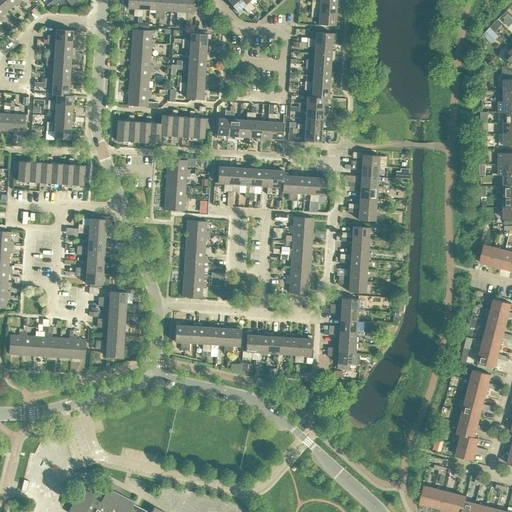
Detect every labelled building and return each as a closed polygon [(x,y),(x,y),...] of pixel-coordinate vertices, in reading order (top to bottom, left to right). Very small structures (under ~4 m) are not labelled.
[(16,0),(0,0),(8,9),(15,4),(17,6),(19,3),(16,0)] [(133,16),(137,16),(138,0),(127,0),(127,8),(133,8),(133,16)] [(142,9),(149,9),(149,0),(138,0),(137,16),(142,17),(142,9)] [(154,18),(159,18),(159,0),(149,0),(149,9),(155,10),(154,18)] [(164,10),(170,11),(170,0),(159,0),(159,18),(163,18),(164,10)] [(176,19),(180,19),(181,0),(170,0),(170,11),(176,11),(176,19)] [(193,2),(192,0),(181,0),(180,19),(185,19),(185,11),(192,12),(193,2)] [(250,10),(241,0),(226,0),(237,11),(242,7),(247,13),(250,10)] [(241,0),(250,10),(253,7),(254,7),(248,1),(249,0),(241,0)] [(311,8),(310,12),(335,14),(336,8),(339,8),(339,3),(319,2),(319,8),(311,8)] [(335,14),(310,12),(310,17),(318,17),(318,24),(338,25),(338,20),(335,20),(335,14)] [(505,20),(509,16),(505,12),(501,16),(505,20)] [(495,32),(502,25),(497,20),(490,27),(495,32)] [(488,36),(493,31),(490,28),(485,33),(488,36)] [(47,35),(47,39),(71,41),(72,35),(75,35),(76,30),(69,30),(56,29),(55,29),(55,35),(47,35)] [(132,29),(132,42),(154,43),(154,39),(151,39),(152,30),(132,29)] [(307,42),(331,44),(332,38),(335,38),(335,33),(315,32),(315,38),(307,38),(301,38),(300,42),(307,42)] [(181,43),(206,45),(206,39),(210,39),(210,34),(190,33),(189,39),(182,39),(181,39),(173,39),(173,43),(181,43)] [(54,44),(54,51),(74,52),(74,47),(71,47),(71,41),(47,39),(46,44),(54,44)] [(132,42),(131,54),(150,56),(151,47),(154,47),(154,43),(132,42)] [(314,47),(314,54),(334,55),(334,50),(331,50),(331,44),(307,42),(306,47),(314,47)] [(189,48),(188,55),(209,56),(209,51),(205,51),(206,45),(181,43),(181,48),(189,48)] [(46,56),(45,61),(70,62),(70,56),(74,56),(74,52),(54,51),(54,57),(46,56)] [(131,54),(130,67),(152,68),(153,65),(149,64),(150,56),(131,54)] [(305,59),(305,64),(330,65),(330,59),(334,59),(334,55),(314,54),(313,60),(305,59)] [(180,64),(180,65),(204,66),(205,60),(208,60),(209,56),(188,55),(188,61),(180,60),(180,64)] [(53,66),(53,72),(73,73),(73,69),(70,69),(70,62),(45,61),(45,65),(53,66)] [(313,69),(312,75),(333,76),(333,72),(329,72),(330,65),(305,64),(305,68),(313,69)] [(188,70),(187,76),(207,77),(208,73),(204,73),(204,66),(180,65),(180,67),(180,69),(188,70)] [(503,79),(503,90),(511,90),(511,70),(502,66),(502,79),(503,79)] [(130,67),(129,79),(148,81),(149,72),(152,72),(152,68),(130,67)] [(44,78),(44,82),(68,84),(69,78),(72,78),(73,73),(53,72),(52,78),(44,78)] [(304,81),(304,85),(328,87),(329,81),(332,81),(333,76),(312,75),(312,82),(304,81)] [(179,82),(178,86),(203,88),(203,82),(207,82),(207,77),(187,76),(187,82),(179,82)] [(129,79),(128,92),(151,94),(151,90),(148,89),(148,81),(129,79)] [(51,94),(56,94),(71,95),(72,91),(68,90),(68,84),(44,82),(44,87),(52,87),(51,94)] [(311,90),(311,96),(311,97),(327,98),(326,98),(331,98),(331,94),(328,93),(328,87),(304,85),(303,90),(311,90)] [(203,88),(178,86),(178,91),(186,91),(186,98),(206,99),(206,94),(203,94),(203,88)] [(511,90),(503,90),(503,101),(511,100),(511,90)] [(151,94),(128,92),(127,105),(147,106),(147,97),(150,97),(151,94)] [(47,100),(47,104),(72,106),(72,100),(76,100),(76,95),(71,95),(56,94),(55,100),(47,100)] [(298,102),(298,107),(322,108),(323,102),(326,102),(326,98),(327,98),(311,97),(311,96),(306,96),(306,103),(298,102)] [(498,112),(503,112),(511,111),(511,100),(503,101),(498,101),(498,112)] [(13,130),(14,106),(15,101),(10,101),(9,113),(3,113),(2,133),(6,133),(6,130),(13,130)] [(55,109),(54,116),(75,117),(75,112),(71,112),(72,106),(47,104),(47,105),(47,109),(55,109)] [(14,106),(13,130),(19,131),(19,134),(23,135),(25,114),(18,114),(19,106),(14,106)] [(305,112),(305,118),(325,119),(325,115),(322,115),(322,108),(298,107),(297,111),(305,112)] [(221,135),(227,135),(229,111),(224,110),(224,118),(217,118),(216,138),(221,138),(221,135)] [(233,139),(238,139),(239,119),(233,119),(233,111),(229,111),(227,135),(234,136),(233,139)] [(511,111),(503,112),(503,123),(511,122),(511,111)] [(243,136),(249,137),(250,112),(246,112),(246,120),(239,119),(238,139),(242,140),(243,136)] [(255,141),(259,141),(261,121),(254,120),(255,112),(250,112),(249,137),(255,137),(255,141)] [(264,138),(270,138),(272,113),(268,113),(267,121),(261,121),(259,141),(264,141),(264,138)] [(272,113),(270,138),(277,138),(276,142),(281,142),(283,123),(283,122),(276,122),(277,114),(272,113)] [(161,115),(160,123),(161,123),(160,135),(182,136),(183,116),(177,116),(172,116),(161,115)] [(46,121),(46,126),(70,127),(71,121),(74,121),(75,117),(54,116),(54,122),(46,121)] [(183,116),(182,136),(203,138),(204,128),(204,125),(204,121),(204,118),(205,118),(194,117),(189,117),(183,116)] [(297,124),(296,128),(321,130),(321,124),(325,124),(325,119),(305,118),(305,124),(297,124)] [(116,140),(138,142),(139,121),(133,121),(128,121),(117,120),(117,124),(117,127),(116,130),(116,140)] [(139,121),(138,142),(160,143),(160,135),(161,123),(160,123),(150,122),(145,122),(139,121)] [(511,122),(503,123),(503,133),(511,133),(511,122)] [(70,127),(46,126),(45,130),(53,131),(53,137),(73,139),(73,134),(70,134),(70,127)] [(321,130),(296,128),(296,133),(304,133),(304,140),(324,141),(324,136),(321,136),(321,130)] [(511,133),(503,133),(503,134),(498,134),(498,145),(503,145),(511,144),(511,133)] [(498,153),(498,164),(503,164),(511,164),(511,152),(503,153),(498,153)] [(350,160),(350,164),(378,166),(379,155),(362,154),(361,161),(350,160)] [(17,181),(39,182),(40,162),(35,162),(35,155),(30,155),(29,161),(19,161),(14,161),(13,171),(18,171),(17,181)] [(39,182),(58,183),(60,163),(51,163),(52,156),(47,156),(46,162),(40,162),(39,182)] [(60,163),(58,183),(82,185),(83,175),(88,175),(89,166),(84,165),(73,164),(73,158),(68,157),(68,164),(60,163)] [(167,159),(166,171),(189,173),(189,169),(186,169),(186,166),(195,167),(195,159),(187,158),(187,160),(167,159)] [(223,191),(227,191),(229,167),(223,166),(223,163),(218,162),(217,183),(223,183),(223,191)] [(229,167),(227,191),(232,192),(233,192),(238,192),(239,184),(240,164),(235,164),(235,167),(229,167)] [(240,164),(239,184),(245,184),(244,192),(249,193),(249,187),(250,168),(244,168),(244,164),(240,164)] [(361,170),(360,176),(377,177),(378,166),(350,164),(350,165),(350,169),(361,170)] [(498,175),(503,175),(511,174),(511,164),(503,164),(498,164),(498,175)] [(249,193),(248,201),(253,201),(253,193),(254,185),(260,185),(261,165),(257,165),(257,169),(250,168),(249,187),(249,193)] [(266,194),(270,194),(272,170),(266,169),(266,166),(261,165),(260,185),(267,186),(266,194)] [(275,187),(281,187),(282,187),(283,171),(283,167),(279,166),(278,170),(272,170),(270,194),(275,194),(275,187)] [(166,171),(166,184),(185,185),(185,177),(189,177),(189,173),(166,171)] [(287,200),(292,200),(293,176),(287,175),(287,172),(283,171),(282,187),(281,187),(281,192),(288,192),(287,200)] [(297,193),(303,193),(304,173),(300,173),(300,176),(293,176),(292,200),(296,201),(297,193)] [(309,201),(313,202),(315,177),(309,177),(309,173),(304,173),(303,193),(309,193),(309,201)] [(315,177),(313,202),(317,202),(318,202),(318,194),(325,194),(326,174),(321,174),(321,178),(315,177)] [(511,174),(503,175),(503,186),(511,185),(511,174)] [(349,181),(349,186),(376,188),(377,177),(360,176),(360,182),(349,181)] [(166,184),(165,196),(187,198),(187,194),(184,194),(185,185),(166,184)] [(511,185),(503,186),(503,196),(511,196),(511,185)] [(359,191),(359,197),(376,198),(376,188),(349,186),(348,190),(359,191)] [(187,198),(165,196),(164,209),(183,211),(184,202),(187,202),(187,198)] [(511,196),(503,196),(503,207),(511,207),(511,196)] [(348,203),(347,207),(375,209),(376,198),(359,197),(359,204),(348,203)] [(197,210),(205,210),(206,198),(197,198),(197,210)] [(375,209),(347,207),(347,212),(358,213),(358,219),(374,220),(375,209)] [(290,225),(289,229),(312,230),(313,218),(293,216),(293,225),(290,225)] [(78,224),(77,228),(105,230),(106,219),(89,218),(89,224),(78,224)] [(187,220),(186,233),(208,234),(209,230),(205,230),(206,221),(187,220)] [(341,232),(340,236),(368,238),(369,227),(352,226),(352,233),(341,232)] [(88,233),(88,240),(104,241),(105,230),(77,228),(77,233),(88,233)] [(292,233),(292,242),(311,243),(312,230),(289,229),(289,233),(292,233)] [(0,230),(0,243),(13,244),(13,241),(10,240),(10,231),(0,230)] [(186,233),(185,245),(204,247),(205,238),(208,238),(208,234),(186,233)] [(351,242),(351,248),(367,249),(368,238),(340,236),(340,241),(351,242)] [(76,245),(76,250),(104,252),(104,241),(88,240),(87,246),(76,245)] [(288,250),(288,254),(310,256),(311,243),(292,242),(291,250),(288,250)] [(0,243),(0,256),(9,257),(9,248),(12,248),(13,244),(0,243)] [(482,251),(479,262),(490,265),(494,247),(484,244),(482,250),(482,251)] [(185,245),(184,258),(207,259),(207,255),(204,255),(204,247),(185,245)] [(490,265),(500,267),(505,250),(494,247),(490,265)] [(339,253),(339,258),(367,260),(367,249),(351,248),(350,254),(339,253)] [(87,255),(86,261),(103,262),(104,252),(76,250),(76,254),(87,255)] [(500,267),(511,270),(511,265),(511,251),(505,250),(500,267)] [(291,258),(290,267),(309,268),(310,256),(288,254),(287,258),(291,258)] [(0,256),(0,268),(11,270),(11,266),(8,266),(9,257),(0,256)] [(184,258),(183,270),(203,272),(203,263),(206,263),(207,259),(184,258)] [(350,263),(349,269),(366,270),(367,260),(339,258),(339,262),(350,263)] [(75,267),(75,271),(102,273),(103,262),(86,261),(86,267),(75,267)] [(286,275),(286,279),(309,281),(309,268),(290,267),(289,276),(286,275)] [(0,268),(0,281),(7,282),(8,273),(11,273),(11,270),(0,268)] [(338,275),(338,279),(365,281),(366,270),(349,269),(349,276),(338,275)] [(183,270),(183,283),(205,284),(205,281),(202,280),(203,272),(183,270)] [(108,285),(108,274),(102,273),(75,271),(74,276),(85,276),(85,283),(108,285)] [(309,281),(286,279),(286,283),(289,283),(288,292),(308,294),(309,281)] [(365,281),(338,279),(337,284),(348,285),(348,291),(365,292),(365,281)] [(0,281),(0,294),(9,295),(10,291),(6,291),(7,282),(0,281)] [(205,284),(183,283),(182,296),(201,297),(202,288),(205,288),(205,284)] [(98,297),(98,301),(125,303),(126,292),(109,291),(109,297),(98,297)] [(9,295),(0,294),(0,307),(5,307),(6,298),(9,299),(9,295)] [(330,304),(329,308),(357,310),(358,299),(341,298),(341,304),(330,304)] [(494,298),(491,309),(508,314),(508,316),(511,317),(511,312),(509,311),(511,303),(494,298)] [(108,306),(108,313),(125,314),(125,303),(98,301),(98,306),(108,306)] [(340,313),(340,320),(356,321),(357,310),(329,308),(329,313),(340,313)] [(491,309),(488,320),(506,324),(508,316),(508,314),(491,309)] [(97,318),(96,323),(124,324),(125,314),(108,313),(108,319),(97,318)] [(328,325),(328,330),(356,331),(356,321),(340,320),(339,326),(328,325)] [(488,320),(485,330),(503,335),(503,333),(506,324),(488,320)] [(180,350),(184,350),(186,325),(180,325),(180,321),(175,321),(174,341),(180,342),(180,350)] [(189,342),(196,343),(197,322),(192,322),(192,326),(186,325),(184,350),(189,350),(189,342)] [(202,351),(206,351),(207,327),(201,326),(201,323),(197,322),(196,343),(202,343),(201,351),(202,351)] [(107,328),(107,334),(123,335),(124,324),(96,323),(96,327),(107,328)] [(217,349),(217,344),(218,324),(214,324),(214,327),(207,327),(206,351),(210,352),(210,349),(217,349)] [(223,352),(227,353),(229,328),(223,328),(223,324),(218,324),(217,344),(223,344),(223,352)] [(229,328),(227,353),(232,353),(232,345),(239,345),(239,338),(240,325),(236,325),(235,328),(229,328)] [(339,335),(338,341),(355,342),(356,331),(328,330),(328,334),(339,335)] [(485,330),(483,341),(500,345),(502,337),(508,338),(509,334),(503,333),(503,335),(485,330)] [(251,359),(255,359),(257,335),(251,334),(251,331),(246,331),(245,351),(251,351),(251,359)] [(8,354),(21,354),(22,332),(18,332),(18,335),(9,334),(8,354)] [(21,354),(33,355),(35,336),(26,335),(26,332),(22,332),(21,354)] [(260,352),(267,352),(268,332),(263,332),(263,335),(257,335),(255,359),(260,360),(260,352)] [(272,361),(277,361),(278,336),(272,336),(272,332),(268,332),(267,352),(273,353),(272,361)] [(33,355),(46,356),(47,334),(44,333),(43,336),(35,336),(33,355)] [(282,353),(288,354),(289,333),(285,333),(285,337),(278,336),(277,361),(281,361),(282,353)] [(294,362),(298,362),(300,338),(294,337),(294,334),(289,333),(288,354),(294,354),(294,362)] [(46,356),(59,357),(60,338),(51,337),(51,334),(47,334),(46,356)] [(95,340),(95,344),(123,346),(123,335),(107,334),(106,340),(95,340)] [(59,357),(71,358),(72,335),(69,335),(69,338),(60,338),(59,357)] [(72,335),(71,358),(84,358),(85,339),(75,339),(76,335),(72,335)] [(300,338),(298,362),(303,363),(303,355),(310,355),(311,335),(307,335),(306,338),(300,338)] [(327,347),(327,351),(354,353),(355,342),(338,341),(338,347),(327,347)] [(483,341),(480,351),(498,356),(497,358),(502,360),(504,355),(498,354),(500,345),(483,341)] [(123,346),(95,344),(95,349),(106,349),(105,356),(122,357),(123,346)] [(358,364),(359,353),(354,353),(327,351),(326,356),(337,356),(336,369),(349,369),(349,364),(358,364)] [(498,356),(480,351),(477,362),(495,367),(497,358),(498,356)] [(268,376),(276,376),(276,369),(268,368),(268,376)] [(473,370),(470,380),(488,385),(487,387),(492,388),(494,384),(488,383),(490,374),(473,369),(473,370)] [(470,380),(467,391),(485,395),(487,387),(488,385),(470,380)] [(467,391),(465,401),(482,406),(482,408),(487,409),(488,405),(483,404),(485,395),(467,391)] [(465,401),(462,412),(479,416),(482,408),(482,406),(465,401)] [(462,412),(459,422),(477,427),(476,429),(482,430),(483,426),(477,424),(479,416),(462,412)] [(456,433),(461,434),(474,437),(476,429),(477,427),(459,422),(456,433)] [(461,434),(458,445),(476,449),(475,451),(481,452),(482,448),(476,447),(478,438),(474,437),(461,434)] [(433,449),(441,451),(443,441),(435,439),(433,449)] [(476,449),(458,445),(455,455),(473,460),(475,451),(476,449)] [(23,480),(21,490),(26,492),(29,481),(23,480)] [(164,511),(154,506),(150,511),(148,511),(133,504),(134,502),(107,488),(104,494),(96,490),(95,492),(82,485),(67,511),(164,511)] [(419,503),(430,505),(434,488),(423,485),(419,503)] [(430,505),(440,508),(445,491),(434,488),(430,505)] [(440,508),(451,511),(455,493),(445,491),(440,508)] [(451,511),(455,511),(461,511),(465,500),(466,496),(455,493),(451,511)] [(472,511),(475,503),(465,500),(461,511),(472,511)] [(472,511),(483,511),(486,506),(475,503),(472,511)]
